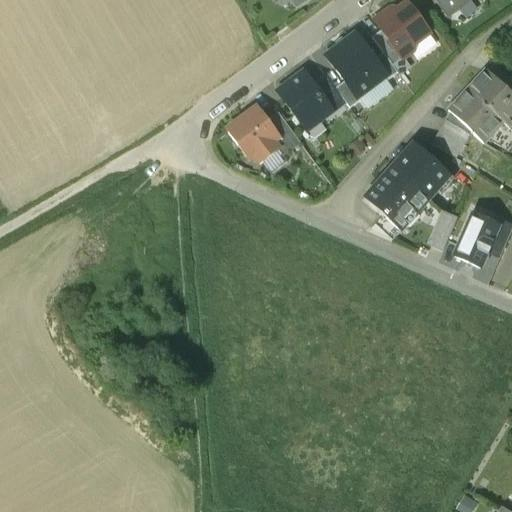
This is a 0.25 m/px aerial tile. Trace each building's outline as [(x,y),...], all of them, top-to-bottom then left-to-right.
[(288,0),(295,11),(313,0),(288,0)] [(432,0),(446,18),(470,0),(432,0)] [(395,14),(393,12),(389,11),(384,16),(383,19),(385,21),(377,27),(381,32),(402,61),(411,55),(412,48),(428,36),(406,6),(395,14)] [(402,61),(381,32),(371,40),(382,55),(392,69),(402,61)] [(373,62),(354,37),(325,59),(344,84),(356,101),(357,100),(384,80),(385,79),(373,62)] [(392,69),(382,55),(373,62),(385,79),(384,80),(386,83),(397,75),(392,69)] [(511,125),(511,98),(485,74),(468,92),(502,124),(508,130),(511,125)] [(312,88),(303,75),(277,94),(294,117),(292,121),(295,126),(299,125),(305,133),(331,114),(312,88)] [(325,78),(312,88),(331,114),(344,104),(334,91),(325,78)] [(344,84),(334,91),(344,104),(349,111),(360,103),(357,100),(356,101),(344,84)] [(468,92),(449,113),(471,134),(483,145),(502,124),(468,92)] [(256,110),(226,132),(248,163),(254,159),(259,166),(278,152),(279,152),(273,144),(279,140),(267,124),(256,110)] [(471,134),(451,115),(446,123),(469,137),(471,134)] [(300,145),(278,116),(267,124),(279,140),(273,144),(279,152),(278,152),(282,158),(300,145)] [(469,137),(446,123),(431,146),(455,160),(469,137)] [(446,178),(421,156),(412,148),(393,169),(429,201),(437,193),(435,191),(446,178)] [(429,201),(393,169),(363,202),(381,219),(399,234),(406,227),(409,229),(418,219),(415,217),(429,201)] [(444,215),(430,248),(442,254),(456,221),(444,215)] [(381,219),(369,233),(391,243),(399,234),(381,219)] [(496,230),(472,219),(454,259),(479,270),(486,255),(497,230),(496,230)] [(511,228),(499,223),(496,230),(497,230),(486,255),(499,261),(511,230),(511,228)]
